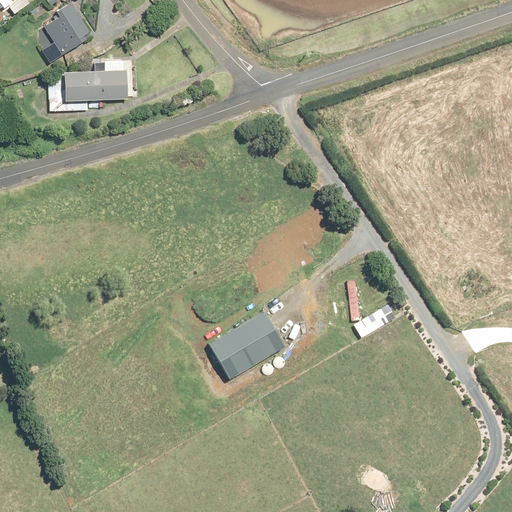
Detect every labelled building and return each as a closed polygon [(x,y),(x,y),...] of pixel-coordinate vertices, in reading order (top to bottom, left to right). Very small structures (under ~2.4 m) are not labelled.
[(13,4),(9,0),(0,0),(0,3),(4,10),(13,4)] [(93,36),(73,5),(56,16),(59,21),(45,29),(63,56),(93,36)] [(127,101),(126,72),(65,75),(65,88),(49,89),(50,113),(88,111),(88,102),(127,101)] [(395,309),(391,303),(353,326),(361,339),(388,323),(384,316),(395,309)] [(285,348),(264,313),(210,345),(230,380),(285,348)]
